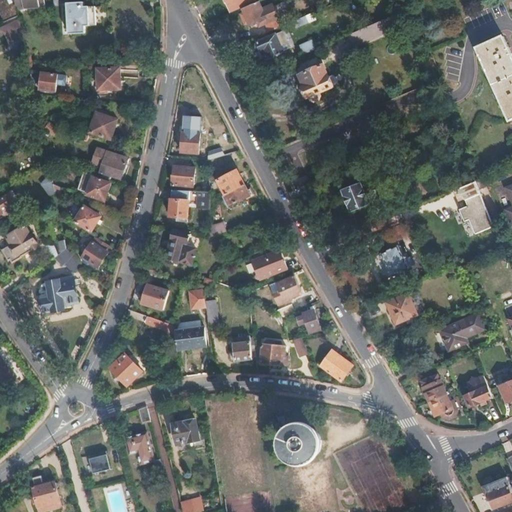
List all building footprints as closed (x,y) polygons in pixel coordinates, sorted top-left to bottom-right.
[(16,15),(12,0),(0,0),(0,16),(2,23),(17,18),(16,15)] [(39,6),(44,5),(42,0),(35,0),(26,2),(25,0),(12,0),(16,15),(39,10),(39,6)] [(256,1),(256,0),(226,0),(231,11),(256,1)] [(279,19),(273,5),(263,10),(260,2),(243,9),(244,13),(249,23),(251,26),(258,23),(261,28),(266,25),(270,33),(282,28),(279,21),(279,19)] [(89,26),(89,7),(84,7),(83,3),(67,4),(69,35),(85,35),(85,27),(89,26)] [(249,23),(244,13),(240,15),(245,26),(249,23)] [(356,46),(402,27),(397,15),(351,35),(356,46)] [(311,23),(307,17),(291,24),(293,31),(311,23)] [(0,31),(2,35),(19,27),(18,22),(0,30),(0,31)] [(19,39),(15,31),(4,36),(9,45),(19,39)] [(284,52),(276,34),(259,42),(263,51),(266,49),(269,57),(269,58),(284,52)] [(509,121),(511,119),(511,56),(504,39),(479,50),(509,121)] [(317,49),(313,40),(301,45),(305,55),(317,49)] [(338,82),(336,77),(333,76),(330,77),(325,65),(301,75),(306,86),(303,87),(308,98),(311,97),(312,100),(316,100),(320,98),(322,95),(321,93),(334,87),(333,85),(337,84),(338,82)] [(120,70),(96,72),(97,93),(104,93),(104,89),(121,88),(120,70)] [(57,76),(42,74),(39,90),(54,92),(57,76)] [(89,110),(90,102),(76,100),(75,108),(89,110)] [(106,112),(99,110),(91,133),(111,139),(118,120),(105,116),(106,112)] [(203,117),(186,116),(183,153),(200,154),(203,117)] [(52,136),(58,129),(51,124),(50,125),(47,122),(46,123),(43,121),(41,124),(43,125),(42,127),(46,129),(45,130),(52,136)] [(87,141),(89,135),(79,132),(78,138),(87,141)] [(119,155),(108,152),(101,172),(105,173),(104,177),(111,179),(112,176),(121,179),(127,161),(118,158),(119,155)] [(195,167),(175,166),(173,184),(194,186),(195,167)] [(231,207),(254,194),(251,189),(249,190),(238,170),(219,180),(226,194),(225,195),(231,207)] [(310,184),(306,175),(298,179),(302,188),(305,186),(310,184)] [(111,184),(83,176),(79,193),(88,196),(87,198),(106,203),(111,184)] [(209,181),(209,179),(202,180),(203,192),(210,193),(209,181)] [(475,182),(458,189),(464,202),(466,201),(468,207),(460,210),(465,222),(470,220),(476,235),(494,227),(475,182)] [(382,208),(373,189),(365,193),(360,183),(342,191),(351,212),(369,204),(373,212),(382,208)] [(305,186),(302,188),(290,193),(293,198),(308,192),(305,186)] [(210,208),(210,193),(203,192),(172,190),(170,216),(179,216),(179,221),(188,221),(190,199),(199,200),(198,207),(210,208)] [(0,215),(2,214),(4,218),(17,210),(8,194),(0,199),(0,215)] [(46,206),(44,201),(39,204),(43,213),(49,210),(49,209),(46,206)] [(103,213),(88,204),(77,222),(93,231),(103,213)] [(228,232),(224,222),(210,228),(211,239),(228,232)] [(39,246),(27,226),(7,237),(18,255),(31,247),(32,250),(39,246)] [(179,262),(184,243),(188,245),(191,233),(190,231),(174,229),(167,259),(179,262)] [(112,247),(95,237),(92,242),(109,252),(112,247)] [(55,258),(67,249),(65,240),(57,243),(56,241),(49,244),(55,258)] [(100,267),(109,252),(92,242),(83,256),(100,267)] [(405,259),(398,246),(374,257),(385,280),(414,266),(410,257),(405,259)] [(83,265),(67,249),(56,258),(63,266),(66,264),(74,273),(83,265)] [(281,260),(277,250),(255,259),(259,270),(263,268),(267,276),(288,267),(284,258),(281,260)] [(156,276),(158,268),(143,265),(142,267),(141,272),(156,276)] [(294,277),(274,286),(282,303),(301,295),(294,277)] [(78,302),(74,279),(49,283),(53,312),(65,310),(64,305),(78,302)] [(172,291),(149,284),(143,303),(166,310),(172,291)] [(207,308),(206,291),(198,292),(193,293),(193,298),(195,309),(207,308)] [(259,306),(258,299),(249,292),(251,307),(259,306)] [(420,315),(410,293),(389,303),(399,324),(420,315)] [(218,324),(216,300),(207,301),(207,308),(209,325),(218,324)] [(298,312),(295,306),(278,313),(285,318),(298,312)] [(322,330),(316,309),(307,312),(308,315),(301,317),(303,324),(308,323),(311,333),(322,330)] [(485,331),(479,316),(440,332),(448,351),(468,343),(465,337),(471,334),(475,331),(477,334),(485,331)] [(175,326),(150,317),(147,324),(175,335),(175,326)] [(337,326),(333,319),(328,323),(331,328),(337,326)] [(180,351),(208,347),(206,328),(192,330),(192,327),(186,328),(186,330),(178,332),(180,351)] [(256,356),(254,339),(252,339),(251,336),(237,338),(238,343),(234,344),(235,353),(231,353),(230,354),(230,360),(232,361),(233,362),(236,361),(236,362),(254,360),(254,357),(256,356)] [(303,338),(296,340),(301,357),(309,355),(303,338)] [(266,345),(264,345),(262,363),(287,367),(288,357),(286,357),(287,347),(275,346),(276,344),(274,341),(269,341),(266,342),(266,345)] [(144,372),(127,353),(111,368),(128,387),(144,372)] [(355,364),(342,354),(328,371),(341,381),(355,364)] [(0,383),(9,377),(0,365),(0,383)] [(494,397),(485,376),(477,380),(473,378),(471,383),(469,384),(471,390),(465,393),(471,407),(494,397)] [(448,395),(442,380),(424,388),(431,402),(448,395)] [(508,402),(511,400),(511,381),(501,387),(508,402)] [(457,415),(458,410),(454,400),(451,402),(448,395),(431,402),(436,415),(442,413),(445,417),(449,419),(457,415)] [(150,419),(147,405),(140,407),(138,408),(142,421),(150,419)] [(283,415),(277,416),(279,431),(285,430),(283,415)] [(116,434),(112,418),(102,422),(99,424),(102,438),(116,434)] [(199,437),(196,420),(192,418),(187,419),(187,421),(172,424),(176,445),(200,440),(199,437)] [(322,436),(321,434),(320,433),(318,431),(317,429),(315,428),(313,427),(311,426),(309,425),(307,425),(304,425),(302,425),(300,426),(298,427),(296,428),(294,429),(293,431),(291,432),(290,434),(289,436),(288,438),(288,441),(288,443),(288,445),(288,447),(289,449),(290,451),(291,453),(292,455),(294,456),(296,458),(298,459),(300,460),(302,460),(304,460),(306,460),(309,460),(311,460),(313,459),(315,458),(316,457),(318,455),(319,453),(321,451),(322,449),(322,447),(323,445),(323,443),(323,441),(323,439),(322,436)] [(140,462),(153,459),(146,431),(126,436),(130,452),(137,449),(140,462)] [(205,448),(202,437),(199,437),(200,440),(176,445),(178,453),(205,448)] [(109,445),(104,446),(93,452),(92,453),(95,468),(113,464),(109,445)] [(163,468),(160,457),(153,459),(156,470),(163,468)] [(41,511),(63,507),(54,474),(43,476),(41,469),(32,471),(34,478),(31,479),(35,493),(32,494),(34,504),(38,503),(40,511),(41,511)] [(511,500),(511,495),(508,486),(511,484),(511,483),(508,475),(496,481),(495,478),(491,477),(486,479),(484,483),(485,486),(482,487),(488,499),(491,498),(494,508),(511,500)] [(197,511),(202,511),(199,498),(189,500),(192,511),(197,511)] [(192,511),(189,500),(180,502),(182,511),(192,511)]
